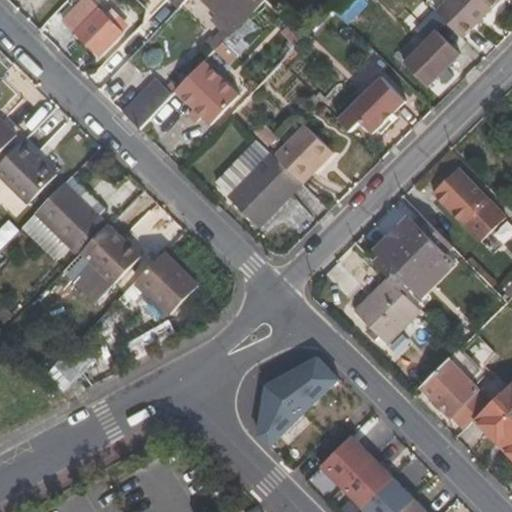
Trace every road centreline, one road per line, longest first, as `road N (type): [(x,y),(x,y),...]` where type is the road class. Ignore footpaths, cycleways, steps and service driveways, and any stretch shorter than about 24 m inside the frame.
road 1 (residential): [(286,299),(0,23)]
road 2 (residential): [(511,59),(300,269),(286,299)]
road 3 (residential): [(495,511),(286,299)]
road 4 (residential): [(0,482),(181,380)]
road 5 (residential): [(181,380),(296,511)]
road 6 (residential): [(181,380),(266,329),(286,299)]
